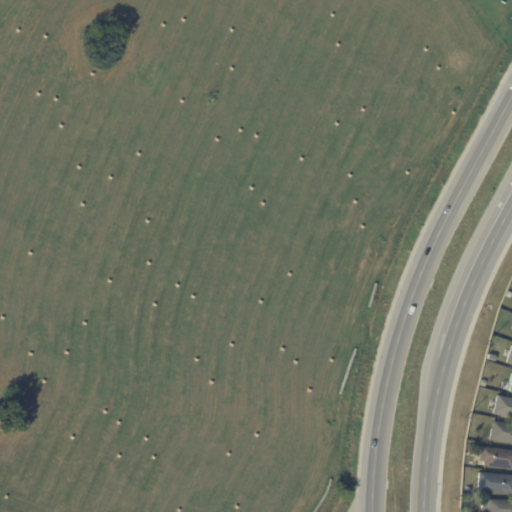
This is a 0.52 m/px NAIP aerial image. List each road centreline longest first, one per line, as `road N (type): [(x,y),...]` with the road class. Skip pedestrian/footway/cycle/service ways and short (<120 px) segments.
road 1 (secondary): [(511,89),(453,195),(397,330),(380,394),(369,511)]
road 2 (secondary): [(421,511),(431,406),(464,298),(511,199)]
